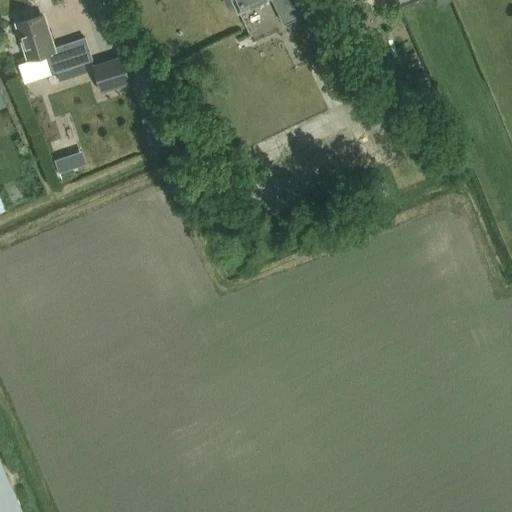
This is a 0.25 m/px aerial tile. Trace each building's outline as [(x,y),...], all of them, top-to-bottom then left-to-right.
[(272,0),(285,25),(305,16),(296,0),(223,0),(224,1),(227,9),(233,11),(237,9),(239,13),(267,0),(272,0)] [(65,44),(53,48),(43,15),(18,23),(29,59),(45,54),(51,72),(57,71),(60,80),(75,75),(65,44)] [(122,56),(94,66),(102,91),(131,81),(122,56)] [(317,59),(311,61),(316,74),(323,71),(317,59)] [(425,71),(415,76),(423,93),(433,89),(425,71)] [(74,148),(54,154),(61,177),(81,171),(74,148)] [(24,511),(9,474),(0,477),(0,511),(24,511)]
